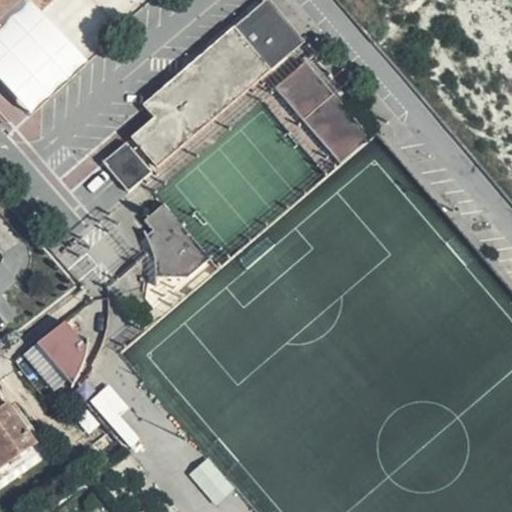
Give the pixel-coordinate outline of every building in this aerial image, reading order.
[(0,0),(0,18),(20,0),(0,0)] [(270,70),(285,57),(280,51),(282,38),(282,31),(281,25),(279,22),(274,19),(256,20),(249,13),(233,27),(270,70)] [(133,137),(156,166),(157,167),(264,74),(270,70),(233,27),(143,104),(154,117),(133,137)] [(276,88),(340,162),(369,137),(306,63),(276,88)] [(127,140),(102,160),(126,191),(151,171),(127,140)] [(190,267),(191,272),(194,269),(209,257),(163,202),(144,218),(161,235),(184,259),(190,267)] [(150,241),(151,245),(161,235),(144,218),(143,218),(152,228),(146,234),(150,241)] [(161,235),(151,245),(153,252),(155,259),(155,274),(187,275),(191,272),(190,267),(184,259),(161,235)] [(81,365),(86,347),(65,321),(38,343),(72,385),(78,373),(81,365)] [(121,416),(129,408),(107,384),(89,401),(128,445),(139,436),(121,416)] [(0,468),(41,439),(31,425),(26,428),(8,404),(5,406),(0,398),(0,468)] [(0,480),(47,447),(41,439),(0,468),(0,480)]
